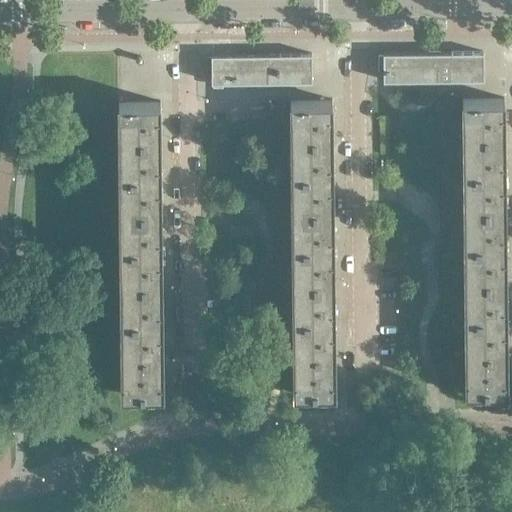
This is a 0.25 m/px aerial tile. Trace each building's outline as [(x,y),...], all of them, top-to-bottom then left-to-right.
[(483,78),(483,51),(433,51),(383,52),(383,79),(483,78)] [(312,80),(311,52),(211,53),(211,81),(312,80)] [(504,170),(504,116),(503,97),(462,97),(462,171),(504,170)] [(332,172),(331,118),(331,99),(290,99),(289,125),(290,173),(332,172)] [(160,174),(160,120),(159,100),(118,101),(119,174),(160,174)] [(505,243),(504,189),(504,170),(462,171),(463,243),(505,243)] [(333,245),(332,191),(332,172),(290,173),(291,245),(333,245)] [(161,246),(160,192),(160,174),(119,174),(119,247),(161,246)] [(506,315),(505,261),(505,243),(463,243),(464,316),(506,315)] [(334,317),(333,263),(333,245),(291,245),(292,318),(334,317)] [(162,319),(161,265),(161,246),(119,247),(120,319),(162,319)] [(506,389),(506,334),(506,315),(464,316),(465,389),(506,389)] [(335,391),(334,336),(334,317),(292,318),(291,343),(293,372),(293,391),(335,391)] [(162,373),(162,337),(162,319),(120,319),(121,373),(121,393),(163,392),(162,373)]
